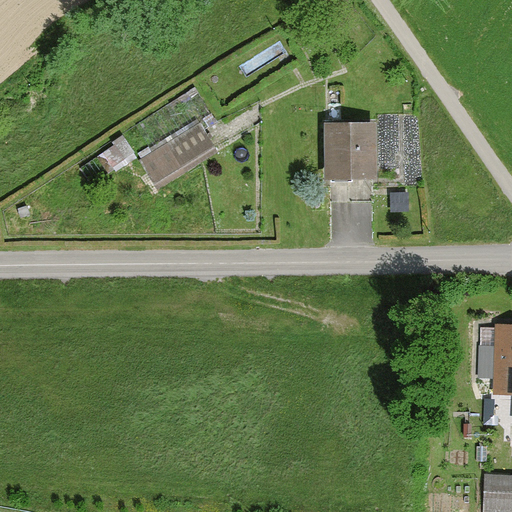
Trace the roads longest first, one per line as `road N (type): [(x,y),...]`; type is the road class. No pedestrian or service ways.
road 1 (unclassified): [(0,265),(511,257)]
road 2 (unclassified): [(511,193),(373,0)]
